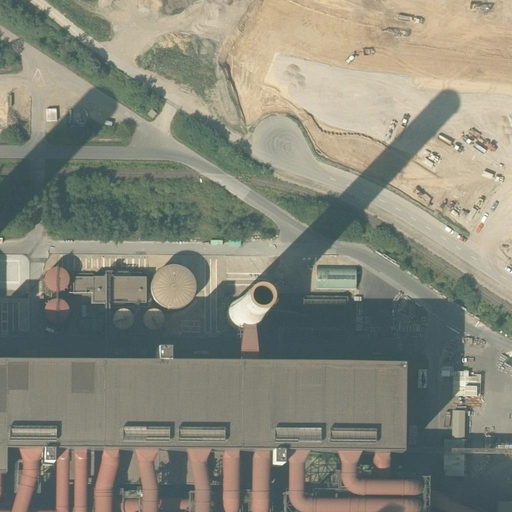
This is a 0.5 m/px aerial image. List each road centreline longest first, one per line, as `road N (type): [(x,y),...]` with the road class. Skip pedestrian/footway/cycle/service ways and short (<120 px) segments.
road 1 (unknown): [(0,340),(426,342),(441,338),(454,314)]
road 2 (unclassified): [(511,284),(383,200),(283,156)]
road 3 (track): [(172,100),(101,56),(35,0)]
road 4 (track): [(283,156),(254,152),(172,100)]
